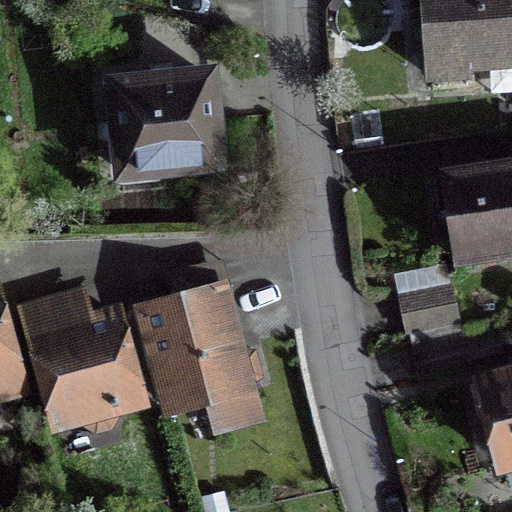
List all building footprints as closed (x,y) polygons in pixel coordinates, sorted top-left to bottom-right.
[(511,12),(511,0),(419,0),(425,70),(511,63),(511,12)] [(205,78),(110,88),(119,175),(215,165),(205,78)] [(511,166),(442,177),(455,262),(511,253),(511,166)] [(447,290),(398,300),(404,332),(454,322),(447,290)] [(235,355),(218,292),(140,313),(166,410),(244,389),(243,385),(255,378),(249,356),(235,355)] [(110,410),(137,403),(113,316),(31,339),(54,426),(80,419),(82,426),(93,432),(106,428),(112,418),(110,410)] [(0,400),(19,395),(0,327),(0,400)] [(495,332),(409,350),(415,378),(467,368),(466,362),(500,355),(495,332)] [(511,375),(478,384),(499,466),(511,463),(511,375)]
